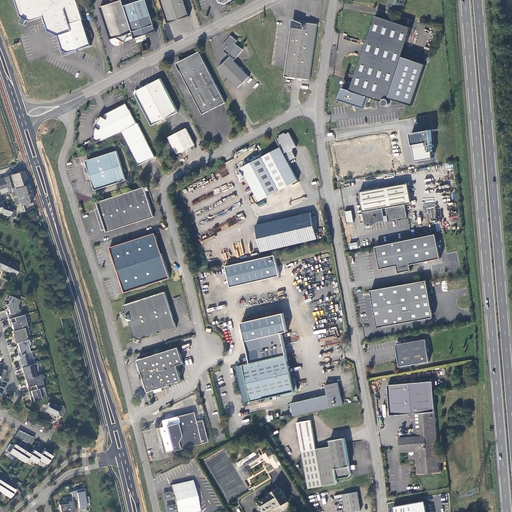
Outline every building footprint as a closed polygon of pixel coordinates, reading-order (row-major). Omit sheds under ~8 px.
[(16,0),(21,15),(24,17),(26,18),(28,19),(31,21),(44,17),(46,22),(48,30),(58,35),(72,31),(70,24),(83,19),(76,0),(16,0)] [(111,0),(113,3),(101,7),(111,39),(116,37),(125,41),(129,33),(133,32),(124,6),(122,0),(116,2),(114,0),(111,0)] [(141,0),(124,6),(133,32),(135,38),(145,35),(156,31),(146,0),(141,0)] [(184,0),(161,0),(169,23),(190,16),(184,0)] [(376,15),(351,90),(368,96),(383,101),(383,102),(383,103),(384,104),(385,105),(386,105),(388,105),(389,104),(390,103),(390,102),(390,100),(389,99),(388,99),(389,97),(403,56),(412,27),(376,15)] [(72,31),(58,35),(60,41),(63,50),(68,53),(77,50),(91,45),(83,19),(70,24),(72,31)] [(310,80),(318,24),(293,21),(286,77),(310,80)] [(169,40),(173,39),(168,23),(164,24),(169,40)] [(234,60),(243,49),(236,43),(238,40),(232,35),(228,41),(224,46),(226,48),(224,50),(232,56),(219,68),(239,87),(250,77),(234,60)] [(60,41),(59,42),(63,56),(77,51),(77,50),(68,53),(63,50),(60,41)] [(226,103),(200,52),(194,55),(195,56),(178,65),(179,67),(204,114),(224,104),(226,103)] [(178,63),(178,65),(195,56),(194,55),(178,63)] [(403,56),(389,97),(413,105),(427,64),(403,56)] [(179,112),(161,78),(150,84),(147,86),(145,87),(141,89),(138,90),(137,95),(152,125),(179,112)] [(351,90),(349,89),(342,87),(337,99),(362,108),(364,108),(368,96),(351,90)] [(143,132),(139,122),(137,123),(129,108),(127,103),(122,105),(123,106),(106,114),(105,117),(102,115),(102,116),(96,118),(96,126),(98,128),(96,130),(96,136),(95,136),(95,140),(98,142),(123,132),(140,165),(156,157),(143,132)] [(187,128),(169,137),(178,154),(196,144),(187,128)] [(411,147),(413,162),(431,159),(429,130),(407,134),(409,147),(411,147)] [(242,167),(243,169),(239,172),(243,178),(247,176),(260,200),(298,180),(288,161),(296,157),(291,149),(297,146),(289,132),(286,134),(285,132),(279,135),(280,137),(276,139),(281,147),(242,167)] [(127,180),(118,151),(86,161),(88,169),(87,172),(90,173),(95,190),(127,180)] [(23,171),(3,177),(7,189),(14,187),(20,206),(33,202),(23,171)] [(371,226),(381,221),(408,217),(406,205),(412,204),(409,184),(361,191),(364,211),(363,211),(365,221),(365,224),(371,223),(371,226)] [(154,216),(144,187),(98,202),(100,208),(99,212),(99,215),(100,218),(100,219),(101,220),(102,222),(103,225),(105,226),(106,228),(108,232),(154,216)] [(0,212),(10,216),(12,208),(3,205),(0,196),(0,212)] [(351,211),(344,212),(346,224),(347,224),(353,223),(351,211)] [(257,225),(263,252),(318,239),(312,212),(257,225)] [(116,264),(118,271),(163,256),(156,233),(110,247),(114,258),(116,264)] [(436,234),(376,246),(377,253),(380,269),(397,265),(399,272),(412,270),(411,264),(441,258),(440,251),(436,234)] [(163,256),(118,271),(120,276),(121,281),(125,291),(125,292),(170,278),(165,261),(163,256)] [(276,256),(227,267),(232,287),(281,276),(276,256)] [(0,257),(0,269),(6,272),(9,265),(4,262),(5,260),(0,258),(0,257)] [(9,265),(6,272),(16,277),(19,270),(14,267),(15,265),(10,262),(9,265)] [(428,282),(373,292),(379,327),(435,318),(428,282)] [(168,299),(165,291),(125,304),(127,312),(121,313),(125,326),(131,324),(135,337),(137,338),(139,339),(140,339),(177,327),(168,299)] [(20,302),(10,297),(8,302),(10,303),(8,305),(6,306),(7,310),(7,311),(8,311),(9,314),(7,315),(9,320),(22,317),(19,308),(18,309),(17,307),(20,302)] [(253,363),(289,355),(283,334),(289,332),(285,314),(243,324),(253,363)] [(27,328),(26,321),(28,320),(27,315),(22,317),(8,321),(10,325),(11,324),(12,327),(13,332),(27,328)] [(30,341),(28,334),(30,334),(28,328),(27,328),(13,332),(12,333),(13,337),(14,336),(15,340),(14,340),(15,344),(30,341)] [(400,361),(400,366),(431,361),(427,339),(397,344),(400,361)] [(142,370),(145,379),(179,369),(178,365),(184,363),(179,347),(139,360),(140,363),(137,364),(140,371),(142,370)] [(34,365),(33,361),(30,362),(27,354),(19,357),(22,369),(34,365)] [(294,378),(289,355),(253,363),(238,366),(246,403),(283,395),(297,392),(294,378)] [(40,377),(38,369),(39,368),(38,364),(34,365),(22,369),(23,373),(24,373),(25,375),(24,375),(25,381),(40,377)] [(179,370),(179,369),(145,379),(142,380),(145,387),(147,387),(149,392),(155,390),(156,392),(163,390),(163,388),(170,385),(169,384),(183,380),(179,370)] [(44,388),(41,376),(40,377),(25,381),(27,386),(28,388),(27,388),(29,393),(44,388)] [(297,378),(294,378),(297,392),(283,395),(284,398),(297,396),(300,391),(297,378)] [(441,469),(433,381),(388,385),(390,408),(413,406),(413,413),(415,436),(416,450),(409,451),(410,459),(416,459),(417,474),(426,473),(432,472),(432,473),(442,472),(441,469)] [(294,416),(344,405),(339,382),(326,385),(328,395),(291,403),(294,416)] [(29,393),(32,403),(47,399),(44,388),(29,393)] [(50,404),(49,404),(45,413),(50,415),(50,417),(54,419),(55,415),(57,415),(57,416),(63,419),(65,413),(64,407),(60,408),(50,404)] [(413,406),(390,408),(391,415),(413,413),(413,406)] [(207,442),(201,420),(195,421),(193,412),(175,416),(172,415),(171,416),(167,417),(166,416),(164,419),(156,421),(154,424),(156,428),(158,428),(164,452),(177,449),(207,442)] [(312,419),(297,422),(309,489),(338,484),(338,479),(349,477),(352,473),(346,437),(331,440),(332,446),(317,448),(312,419)] [(164,452),(158,428),(156,428),(156,430),(162,453),(164,452)] [(19,431),(15,438),(20,440),(23,433),(19,431)] [(416,450),(415,436),(400,437),(401,452),(409,451),(416,450)] [(20,449),(15,445),(9,454),(17,459),(24,448),(22,447),(20,449)] [(25,452),(27,449),(24,448),(17,459),(25,464),(28,460),(31,455),(25,452)] [(41,456),(36,453),(37,450),(35,449),(31,455),(28,460),(36,465),(39,461),(41,456)] [(47,466),(52,457),(46,453),(48,451),(46,450),(41,456),(39,461),(47,466)] [(258,454),(245,462),(247,465),(259,457),(258,454)] [(246,466),(240,471),(246,480),(252,476),(246,466)] [(194,511),(200,511),(193,480),(171,485),(176,511),(194,511)] [(10,499),(15,491),(7,486),(2,494),(10,499)] [(280,507),(289,502),(280,487),(269,494),(269,495),(258,502),(263,511),(272,507),(274,509),(279,505),(280,507)] [(78,500),(78,508),(87,508),(86,490),(72,491),(72,500),(78,500)] [(353,511),(362,511),(358,491),(343,494),(346,511),(353,511)] [(427,511),(425,500),(394,506),(394,511),(441,511),(441,510),(437,511),(436,509),(432,510),(430,511),(427,511)] [(74,511),(73,502),(59,505),(60,511),(74,511)]
